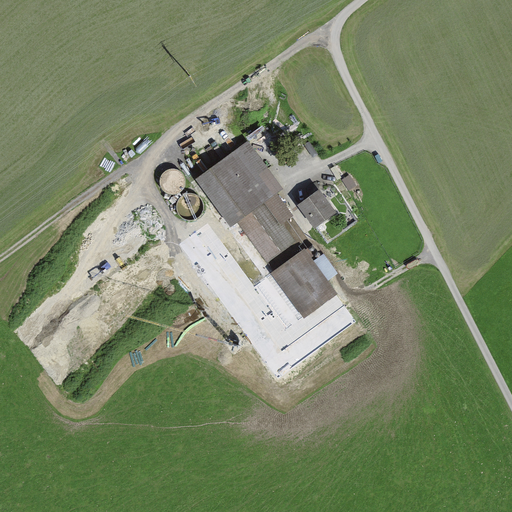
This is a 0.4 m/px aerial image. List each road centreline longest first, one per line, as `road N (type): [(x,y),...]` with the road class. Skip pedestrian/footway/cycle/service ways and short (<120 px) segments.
road 1 (track): [(435,251),(302,330),(275,335),(218,277),(134,165),(299,47),(336,35)]
road 2 (unclassified): [(363,0),(340,24),(338,53),(511,400)]
road 3 (track): [(0,260),(134,165)]
